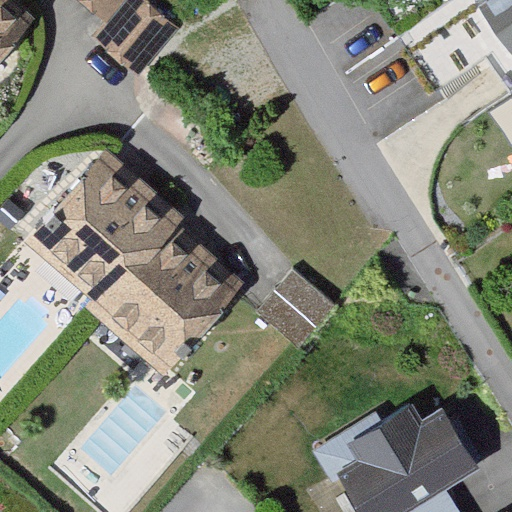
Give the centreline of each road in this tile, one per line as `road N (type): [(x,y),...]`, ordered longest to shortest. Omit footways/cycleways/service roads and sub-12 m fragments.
road 1 (track): [(270,0),(410,237)]
road 2 (residential): [(410,237),(511,394)]
